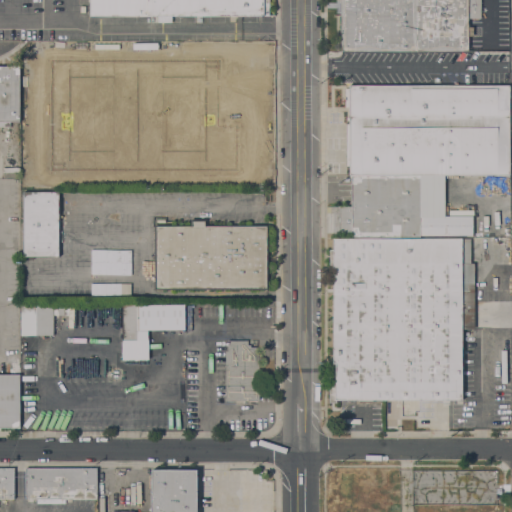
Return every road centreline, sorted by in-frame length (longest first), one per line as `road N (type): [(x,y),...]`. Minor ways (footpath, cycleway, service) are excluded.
road 1 (residential): [(511,450),(0,451)]
road 2 (tertiary): [(301,403),(301,0)]
